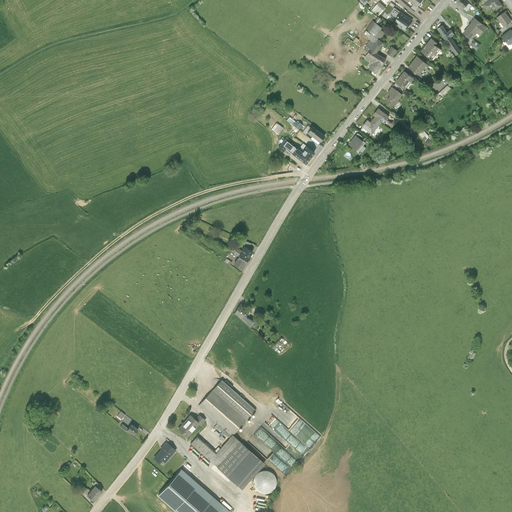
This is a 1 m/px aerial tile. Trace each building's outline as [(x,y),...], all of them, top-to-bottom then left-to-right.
[(384,5),(378,0),(375,0),(369,7),(377,13),(384,5)] [(472,6),(464,0),(460,0),(457,5),(467,13),(472,6)] [(503,7),(498,0),(490,0),(483,6),(488,13),(494,8),(497,12),(503,7)] [(504,29),(511,22),(505,12),(496,19),(504,29)] [(413,22),(400,13),(394,22),(407,31),(413,22)] [(488,29),(474,19),(462,35),(472,42),(477,34),(481,37),(488,29)] [(382,30),(372,22),(364,32),(375,39),(382,30)] [(446,43),(452,39),(455,37),(451,31),(448,34),(443,28),(438,31),(446,43)] [(511,43),(511,31),(511,30),(502,37),(506,42),(507,41),(510,45),(511,43)] [(462,54),(452,39),(446,43),(456,58),(462,54)] [(368,70),(376,75),(386,61),(377,54),(384,45),(378,40),(375,45),(369,41),(363,50),(369,54),(364,60),(371,65),(368,70)] [(438,45),(431,40),(421,53),(432,62),(441,51),(436,48),(438,45)] [(471,45),(478,50),(481,45),(475,40),(471,45)] [(392,47),(386,54),(392,59),(398,52),(392,47)] [(417,57),(413,63),(426,73),(431,67),(417,57)] [(421,79),(426,73),(413,63),(408,69),(421,79)] [(414,80),(404,73),(395,84),(405,92),(414,80)] [(452,91),(447,86),(439,94),(444,98),(452,91)] [(404,97),(392,88),(386,95),(390,98),(386,102),(394,109),(404,97)] [(375,117),(372,120),(379,125),(381,121),(384,123),(389,117),(378,109),(373,116),(375,117)] [(298,124),(290,118),(287,121),(299,129),(302,125),(299,123),(298,124)]
